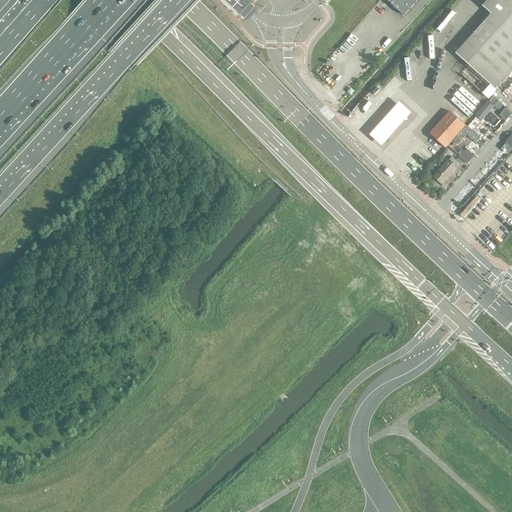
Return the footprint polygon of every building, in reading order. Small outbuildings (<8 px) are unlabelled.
[(385,0),(404,16),(418,0),(385,0)] [(496,90),(511,72),(511,0),(487,0),(483,6),(491,14),(456,53),(496,90)] [(477,115),(498,130),(511,109),(511,108),(491,94),(477,115)] [(445,149),(448,146),(450,148),(460,156),(464,152),(452,141),(466,126),(466,125),(472,118),(470,115),(473,111),(461,100),(450,112),(449,111),(429,133),(445,149)] [(370,133),(382,144),(412,112),(400,101),(370,133)] [(456,168),(455,168),(460,163),(452,156),(433,177),(442,184),(456,168)]
